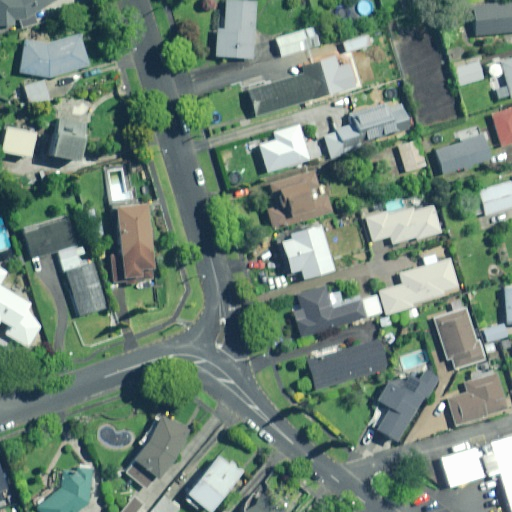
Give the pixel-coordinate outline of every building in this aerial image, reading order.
[(0,0),(0,27),(12,27),(11,21),(16,21),(16,29),(35,25),(32,15),(54,0),(53,0),(0,0)] [(248,59),(252,3),(219,1),(218,30),(212,30),(211,57),(248,59)] [(511,33),(511,2),(468,7),(471,37),(511,33)] [(318,45),(313,27),(271,40),(277,58),(318,45)] [(369,46),(366,35),(339,43),(342,54),(369,46)] [(44,44),(23,43),(17,73),(44,78),(86,66),(77,36),(44,44)] [(511,97),(511,57),(497,62),(503,85),(498,87),(501,100),(511,97)] [(339,91),(329,58),(308,64),(306,58),(260,72),(264,85),(241,92),(249,119),(339,91)] [(342,158),(339,148),(362,141),(404,129),(396,103),(378,108),(378,107),(347,116),(350,126),(318,135),(326,162),(342,158)] [(511,142),(511,117),(509,109),(487,116),(497,148),(511,142)] [(82,124),(56,119),(49,157),(75,162),(82,124)] [(31,129),(0,124),(0,153),(27,158),(31,129)] [(305,161),(294,126),(272,133),(274,140),(255,146),(263,173),(305,161)] [(487,160),(479,135),(457,142),(458,143),(431,152),(438,175),(487,160)] [(423,166),(414,141),(393,148),(402,173),(423,166)] [(316,193),(309,172),(256,189),(263,212),(269,231),(307,220),(329,213),(322,191),(316,193)] [(511,207),(511,197),(508,183),(475,192),(482,216),(511,207)] [(150,269),(140,205),(112,210),(118,252),(104,254),(108,281),(138,277),(137,271),(150,269)] [(437,234),(429,206),(411,212),(410,208),(385,215),(384,212),(363,218),(370,242),(386,237),(389,245),(413,238),(414,240),(437,234)] [(92,210),(83,213),(86,224),(95,222),(92,210)] [(89,261),(77,265),(71,243),(64,220),(19,233),(27,261),(56,252),(62,272),(76,317),(103,309),(89,261)] [(329,271),(316,226),(284,235),(286,241),(277,243),(285,274),(295,271),(298,280),(329,271)] [(456,288),(447,259),(396,275),(400,285),(376,293),(383,315),(410,307),(409,305),(442,295),(441,292),(456,288)] [(0,283),(5,276),(0,272),(0,324),(10,330),(25,306),(0,291),(0,283)] [(339,291),(324,295),(322,286),(292,295),(297,311),(289,314),(296,339),(378,314),(373,297),(358,301),(356,297),(342,301),(339,291)] [(511,324),(511,287),(500,288),(501,324),(511,324)] [(471,342),(461,309),(430,318),(447,372),(482,361),(475,341),(471,342)] [(504,337),(501,325),(480,331),(484,343),(504,337)] [(382,371),(374,341),(302,362),(311,392),(382,371)] [(412,381),(399,373),(382,383),(371,401),(384,410),(371,430),(392,443),(420,398),(422,399),(436,377),(420,368),(412,381)] [(505,410),(493,373),(461,383),(464,392),(443,399),(452,427),(505,410)] [(186,434),(159,417),(122,476),(146,490),(153,478),(157,481),(186,434)] [(511,511),(511,437),(436,461),(445,489),(494,474),(505,511),(511,511)] [(207,511),(239,472),(217,455),(183,496),(203,511),(207,511)] [(89,502),(84,469),(54,474),(56,489),(31,509),(33,511),(74,511),(82,506),(89,502)] [(133,494),(121,509),(118,511),(135,511),(143,503),(133,494)] [(267,511),(262,502),(258,495),(241,511),(267,511)] [(150,511),(175,511),(177,510),(162,497),(150,511)]
